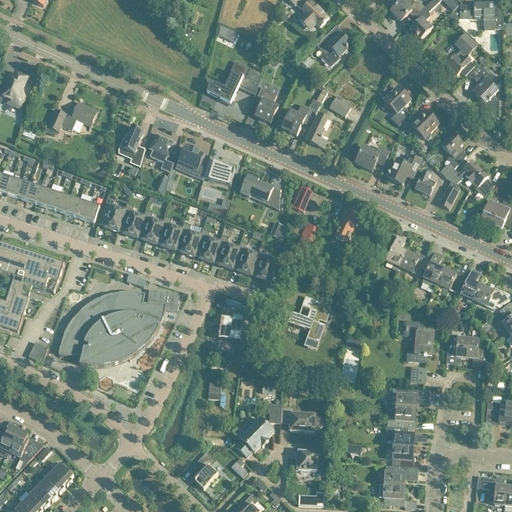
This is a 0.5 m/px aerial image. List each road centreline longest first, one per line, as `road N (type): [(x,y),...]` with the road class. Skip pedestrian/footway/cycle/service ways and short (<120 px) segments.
road 1 (secondary): [(511,263),(188,116)]
road 2 (residential): [(203,294),(0,222)]
road 3 (unclassified): [(511,159),(496,155),(363,17)]
road 4 (secondary): [(0,32),(188,116)]
road 5 (residential): [(439,466),(448,388),(461,375),(480,394),(476,458)]
road 6 (residential): [(130,445),(147,426),(203,294)]
road 7 (residential): [(0,362),(79,399),(130,445)]
road 8 (residential): [(99,478),(48,427),(0,403)]
